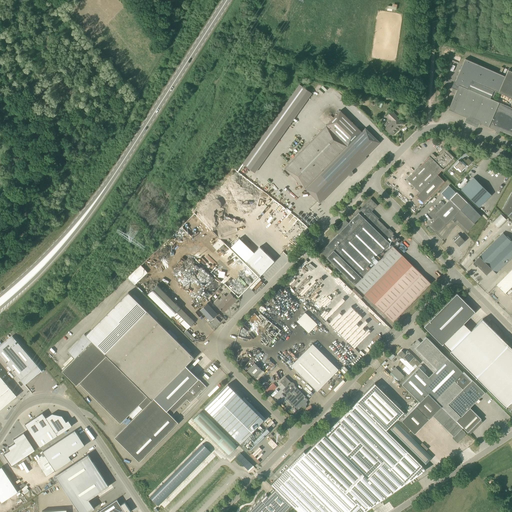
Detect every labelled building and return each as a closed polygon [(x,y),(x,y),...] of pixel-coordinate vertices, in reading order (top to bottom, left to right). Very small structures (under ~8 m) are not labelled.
[(505,76),(465,59),(455,83),(459,85),(448,109),(499,132),(500,131),(511,135),(511,108),(492,99),(496,91),(511,98),(511,71),(508,70),(505,76)] [(255,173),(309,97),(312,93),(300,84),(243,164),(255,173)] [(362,131),(340,110),(326,125),(283,167),(305,189),(320,203),(380,142),(365,128),(362,131)] [(386,116),(389,119),(391,121),(385,128),(392,135),(403,123),(396,117),(397,116),(392,111),(386,116)] [(444,168),(454,157),(445,149),(437,157),(433,154),(432,154),(407,179),(420,192),(416,196),(424,203),(445,181),(437,174),(444,168)] [(461,163),(459,161),(455,166),(457,168),(458,167),(461,170),(466,166),(462,162),(461,163)] [(466,167),(472,172),(476,168),(471,162),(466,167)] [(461,189),(479,206),(491,194),(473,177),(461,189)] [(438,233),(441,229),(454,216),(468,230),(475,223),(474,223),(481,216),(467,202),(458,193),(457,192),(456,193),(449,186),(441,193),(448,201),(445,204),(441,201),(428,214),(433,219),(434,218),(435,220),(430,225),(438,233)] [(511,191),(511,192),(502,209),(511,218),(511,191)] [(369,211),(375,205),(370,200),(360,211),(358,209),(354,213),(357,215),(348,223),(345,219),(335,230),(338,234),(321,251),(355,284),(393,322),(431,283),(395,248),(401,242),(369,211)] [(493,223),(499,228),(507,220),(501,215),(493,223)] [(482,270),(488,265),(511,241),(503,233),(474,262),(482,270)] [(459,246),(464,242),(458,234),(452,239),(459,246)] [(268,239),(253,253),(268,268),(282,253),(268,239)] [(496,273),(511,257),(511,241),(488,265),(482,270),(486,275),(492,269),(496,273)] [(511,269),(496,285),(505,293),(511,285),(511,269)] [(194,322),(180,308),(157,285),(148,294),(171,316),(173,315),(187,329),(194,322)] [(236,299),(230,293),(227,297),(224,295),(219,300),(218,299),(214,303),(218,306),(224,312),(236,299)] [(442,345),(443,344),(460,327),(475,312),(457,294),(424,326),(442,345)] [(147,311),(105,353),(152,400),(193,358),(194,357),(191,354),(147,311)] [(213,328),(220,322),(216,317),(209,324),(213,328)] [(486,323),(482,319),(468,334),(460,327),(443,344),(451,351),(450,352),(476,378),(508,345),(501,338),(502,338),(501,337),(501,338),(490,327),(491,326),(487,322),(486,323)] [(76,357),(92,340),(85,333),(69,350),(76,357)] [(0,346),(0,355),(25,385),(41,370),(12,336),(0,346)] [(402,384),(420,402),(428,394),(441,407),(456,421),(463,427),(468,432),(481,419),(470,408),(483,394),(485,393),(472,380),(471,380),(452,361),(451,362),(426,337),(420,342),(418,340),(410,347),(434,372),(429,377),(424,372),(426,370),(421,365),(402,384)] [(138,405),(143,409),(152,400),(105,353),(92,340),(76,357),(62,371),(76,386),(79,382),(120,423),(138,405)] [(317,391),(338,370),(338,369),(313,344),(292,365),(317,391)] [(511,348),(509,346),(509,345),(508,345),(476,378),(506,407),(511,401),(511,348)] [(420,363),(407,350),(406,351),(405,351),(404,352),(401,350),(398,354),(399,355),(397,357),(411,372),(420,363)] [(191,402),(206,387),(199,379),(206,371),(193,358),(152,400),(143,409),(114,437),(139,462),(178,423),(171,415),(187,399),(191,402)] [(262,370),(255,363),(248,370),(255,377),(262,370)] [(399,380),(404,375),(395,367),(391,372),(399,380)] [(0,374),(0,409),(17,395),(0,374)] [(306,407),(306,405),(307,405),(307,404),(307,403),(306,402),(308,400),(305,397),(305,396),(295,386),(285,377),(280,382),(286,387),(285,388),(306,407)] [(277,387),(274,383),(266,390),(269,394),(277,387)] [(339,419),(307,451),(306,453),(304,451),(287,468),(271,484),(291,504),(299,511),(347,511),(356,503),(356,502),(362,495),(368,501),(380,489),(379,489),(381,487),(381,488),(386,482),(374,471),(384,461),(405,483),(422,465),(386,430),(404,412),(375,383),(358,401),(339,419)] [(205,408),(251,454),(269,436),(271,434),(274,430),(228,384),(205,408)] [(306,407),(285,388),(283,390),(288,395),(285,398),(295,407),(298,410),(302,406),(303,407),(305,407),(306,407)] [(456,421),(441,407),(428,394),(420,402),(401,421),(414,434),(432,415),(454,436),(452,437),(457,442),(466,434),(461,429),(463,427),(456,421)] [(237,447),(201,410),(193,420),(228,455),(237,447)] [(25,425),(40,447),(72,426),(68,421),(65,422),(61,416),(52,414),(45,418),(42,413),(25,425)] [(388,430),(425,465),(433,457),(396,422),(388,430)] [(42,451),(55,471),(71,460),(69,456),(85,445),(75,430),(42,451)] [(36,450),(24,431),(14,439),(16,442),(9,446),(11,449),(5,453),(13,465),(36,450)] [(203,443),(150,497),(158,506),(211,452),(203,443)] [(249,460),(241,452),(236,458),(244,466),(246,464),(249,460)] [(55,476),(79,511),(88,511),(94,508),(89,499),(109,486),(88,454),(55,476)] [(2,467),(0,468),(0,499),(2,503),(19,492),(2,467)] [(285,511),(292,505),(276,489),(268,497),(266,495),(249,511),(285,511)] [(117,499),(97,511),(124,511),(125,511),(117,499)]
